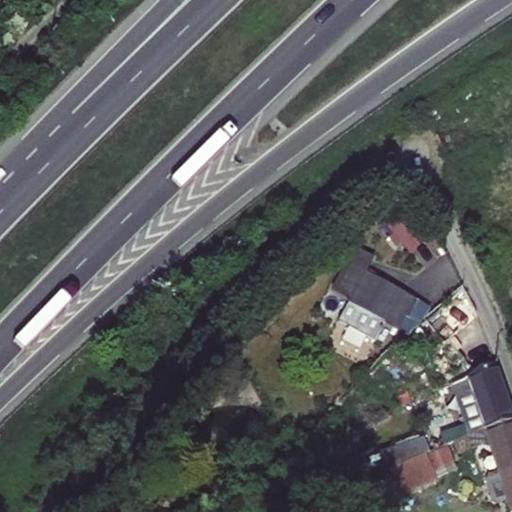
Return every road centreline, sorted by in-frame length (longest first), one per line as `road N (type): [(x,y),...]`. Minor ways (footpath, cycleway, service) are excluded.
road 1 (motorway): [(0,399),(232,192),(498,0)]
road 2 (motorway): [(0,349),(352,0)]
road 3 (motorway): [(214,0),(0,211)]
road 4 (residential): [(511,369),(400,115)]
road 5 (motorway): [(172,0),(0,176)]
